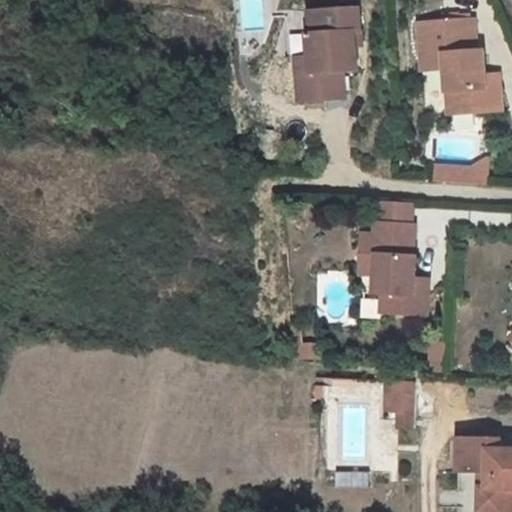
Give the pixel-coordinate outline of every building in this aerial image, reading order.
[(360,9),(311,12),(312,35),(309,35),(311,58),(312,73),(299,74),(301,102),(346,98),(344,72),(358,70),(356,33),(362,32),(360,9)] [(476,20),(422,24),(424,57),(447,55),(448,70),(451,115),(504,112),(502,88),(489,89),(488,76),(486,51),(479,51),(476,20)] [(447,55),(424,57),(425,72),(448,70),(447,55)] [(298,59),(299,74),(312,73),(311,58),(298,59)] [(501,75),(488,76),(489,89),(502,88),(501,75)] [(457,166),(441,165),(440,179),(456,180),(457,166)] [(474,167),(457,166),(456,180),(473,182),(474,167)] [(378,201),(377,223),(416,225),(417,203),(378,201)] [(384,294),(383,313),(428,316),(429,296),(415,295),(416,279),(418,257),(415,256),(416,225),(377,223),(377,235),(365,235),(364,255),(379,256),(377,275),(376,294),(384,294)] [(364,255),(363,275),(377,275),(379,256),(364,255)] [(416,279),(415,295),(429,296),(429,280),(416,279)] [(328,349),(319,348),(318,360),(327,361),(328,349)] [(416,383),(389,381),(388,410),(400,411),(415,412),(416,383)] [(415,412),(400,411),(400,429),(414,430),(415,412)] [(511,511),(511,452),(499,452),(499,441),(459,440),(459,473),(484,473),(484,488),(481,488),(480,511),(511,511)]
